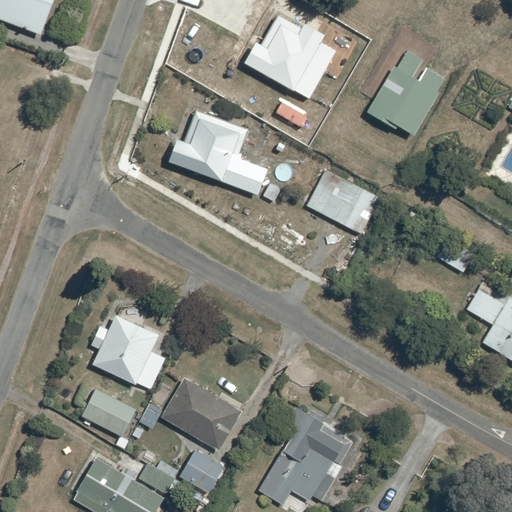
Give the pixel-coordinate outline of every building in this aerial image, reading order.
[(53,0),(0,0),(0,20),(40,35),(53,0)] [(336,51),(320,42),(324,35),(304,24),(302,28),(277,15),(260,45),(255,42),(244,63),(309,99),(336,51)] [(369,109),(373,112),(371,116),(394,129),(396,125),(413,135),(438,93),(436,92),(445,77),(428,67),(419,81),(412,77),(422,59),(407,51),(397,68),(394,67),(369,109)] [(238,159),(249,130),(196,111),(185,143),(177,140),(169,162),(259,195),(268,169),(238,159)] [(326,170),(307,206),(360,234),(379,199),(326,170)] [(436,257),(464,272),(473,255),(445,240),(436,257)] [(511,297),(511,298),(483,281),(467,309),(493,325),(483,342),(511,359),(511,297)] [(100,348),(93,363),(137,383),(138,381),(152,388),(167,357),(152,351),(159,335),(116,314),(109,329),(101,325),(92,344),(100,348)] [(185,379),(163,416),(219,450),(242,412),(185,379)] [(82,415),(123,436),(136,409),(96,389),(82,415)] [(141,421),(154,428),(163,411),(151,404),(141,421)] [(321,498),(355,440),(296,406),(289,419),(297,424),(259,489),(283,503),(292,489),(310,499),(313,494),(321,498)] [(224,466),(196,449),(181,475),(209,491),(224,466)] [(76,491),(78,492),(74,499),(97,511),(107,511),(109,510),(113,511),(154,511),(163,497),(94,458),(76,491)] [(149,463),(140,478),(165,493),(174,478),(149,463)]
